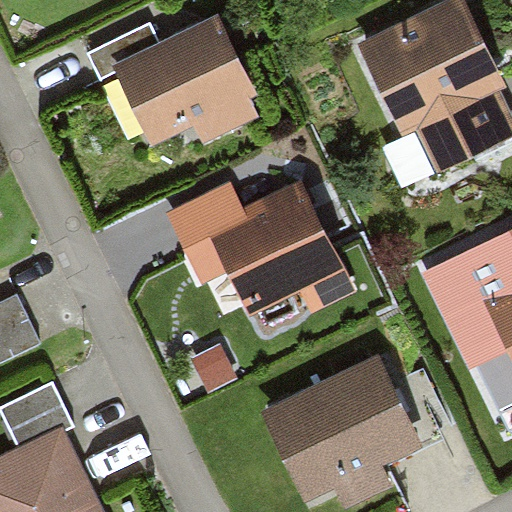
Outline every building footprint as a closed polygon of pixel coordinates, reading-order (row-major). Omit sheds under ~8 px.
[(453,14),(350,68),(393,150),(414,139),(437,181),(500,147),(479,108),(498,98),(453,14)] [(161,47),(114,70),(116,75),(153,149),(195,128),(203,143),(256,117),(248,100),(254,97),(216,20),(161,47)] [(101,82),(116,75),(114,70),(161,47),(149,23),(87,54),(101,82)] [(227,187),(166,218),(201,288),(227,276),(247,316),(343,268),(300,182),(239,211),(227,187)] [(511,228),(420,274),(468,369),(505,351),(511,365),(511,228)] [(0,309),(0,360),(23,350),(5,307),(0,309)] [(363,367),(250,419),(288,499),(315,486),(323,504),(369,483),(360,465),(400,446),(363,367)] [(1,411),(21,452),(62,432),(73,427),(54,386),(1,411)] [(21,452),(0,461),(0,511),(101,511),(62,432),(21,452)]
